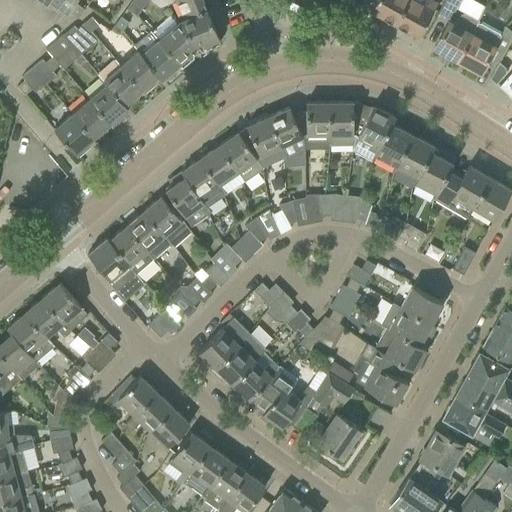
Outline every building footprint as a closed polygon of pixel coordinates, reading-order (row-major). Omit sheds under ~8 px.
[(37,0),(46,6),(49,3),(57,9),(62,0),(37,0)] [(84,9),(72,0),(62,0),(57,9),(67,16),(69,12),(77,18),(84,9)] [(136,14),(142,6),(132,0),(131,0),(126,8),(136,14)] [(205,8),(201,0),(149,0),(159,7),(175,0),(182,17),(183,18),(205,8)] [(394,24),(407,0),(375,0),(370,11),(394,24)] [(418,37),(437,3),(431,0),(423,0),(422,3),(416,0),(407,0),(394,24),(418,37)] [(450,18),(459,0),(445,0),(439,12),(450,18)] [(219,40),(205,8),(183,18),(182,17),(180,19),(175,22),(170,16),(151,31),(157,38),(179,63),(178,64),(181,67),(193,57),(193,54),(192,52),(196,48),(202,45),(204,49),(218,44),(219,40)] [(457,59),(477,22),(479,20),(463,12),(451,23),(448,21),(434,46),(457,59)] [(91,16),(84,22),(91,30),(98,24),(91,16)] [(113,24),(121,30),(127,22),(119,16),(113,24)] [(98,38),(91,30),(84,22),(76,28),(73,25),(63,33),(80,53),(98,38)] [(511,37),(511,31),(506,26),(501,34),(477,22),(457,59),(480,71),(485,61),(495,67),(498,62),(505,50),(511,37)] [(80,53),(63,33),(45,49),(51,56),(58,64),(59,63),(63,68),(80,53)] [(179,63),(157,38),(141,52),(140,53),(158,75),(164,82),(176,72),(176,69),(174,67),(178,64),(179,63)] [(158,75),(140,53),(141,52),(138,49),(119,64),(141,89),(140,90),(144,93),(155,83),(156,80),(154,78),(158,75)] [(51,70),(58,64),(51,56),(44,62),(41,59),(31,67),(44,82),(55,74),(51,70)] [(141,89),(119,64),(114,58),(97,73),(103,79),(102,80),(105,84),(106,83),(127,107),(138,98),(138,95),(137,93),(140,90),(141,89)] [(495,83),(507,70),(498,62),(495,67),(489,78),(495,83)] [(44,82),(31,67),(21,76),(24,79),(17,86),(24,94),(31,88),(34,91),(44,82)] [(511,70),(498,86),(511,97),(511,70)] [(127,107),(106,83),(105,84),(88,98),(109,123),(113,126),(124,117),(124,113),(123,111),(127,107)] [(109,123),(88,98),(71,113),(92,138),(95,141),(106,132),(107,128),(105,126),(109,123)] [(328,133),(328,101),(306,101),(306,110),(292,114),(301,133),(328,133)] [(354,135),(362,104),(352,102),(352,101),(328,101),(328,133),(330,133),(330,145),(352,145),(354,135)] [(375,155),(391,123),(394,116),(372,105),(371,106),(362,104),(354,135),(352,145),(351,150),(372,160),(375,155)] [(301,133),(292,114),(289,106),(266,116),(280,146),(286,159),(304,151),(303,142),(301,137),(302,136),(301,133)] [(92,138),(71,113),(53,128),(77,156),(89,146),(89,143),(88,141),(92,138)] [(280,146),(266,116),(246,125),(246,126),(242,129),(260,163),(272,158),(269,151),(280,146)] [(396,166),(412,134),(391,123),(375,155),(396,166)] [(260,163),(242,129),(238,132),(238,131),(218,144),(237,171),(244,181),(264,168),(260,163)] [(431,151),(432,148),(434,145),(412,134),(396,166),(418,177),(431,151)] [(237,171),(218,144),(199,157),(218,184),(237,171)] [(445,175),(452,162),(455,157),(439,149),(438,151),(432,148),(431,151),(418,177),(415,183),(436,193),(445,175)] [(225,195),(218,184),(199,157),(180,170),(181,171),(199,198),(206,208),(225,195)] [(465,218),(472,206),(489,177),(468,164),(457,182),(445,175),(436,193),(433,199),(465,218)] [(206,208),(199,198),(181,171),(168,179),(171,184),(165,189),(184,216),(191,225),(196,221),(209,212),(206,208)] [(493,219),(507,196),(511,189),(489,177),(472,206),(493,219)] [(330,215),(331,203),(319,203),(317,193),(306,194),(306,197),(305,197),(305,202),(309,222),(321,220),(321,215),(330,215)] [(331,203),(332,193),(317,193),(319,203),(331,203)] [(191,231),(182,219),(160,195),(143,210),(164,234),(171,242),(173,245),(191,231)] [(372,199),(358,195),(357,201),(357,207),(368,211),(372,199)] [(305,202),(305,197),(298,198),(292,199),(294,208),(283,213),(288,223),(296,220),(297,225),(309,222),(305,202)] [(288,223),(283,213),(294,208),(292,199),(289,200),(283,202),(278,204),(281,209),(270,214),(270,215),(280,233),(291,227),(288,223)] [(280,233),(270,215),(270,214),(268,207),(268,208),(266,205),(253,213),(256,216),(259,219),(262,225),(251,232),(259,241),(267,236),(269,239),(280,233)] [(383,215),(381,215),(368,211),(357,207),(356,218),(364,220),(363,225),(376,229),(378,224),(383,215)] [(164,234),(143,210),(126,225),(154,257),(171,242),(164,234)] [(395,240),(398,236),(406,222),(395,215),(393,218),(381,214),(381,215),(383,215),(378,224),(386,229),(384,233),(395,240)] [(259,241),(251,232),(262,225),(259,219),(256,216),(245,225),(248,229),(239,238),(253,253),(263,244),(259,241)] [(415,251),(425,233),(406,222),(398,236),(406,241),(404,245),(415,251)] [(154,257),(126,225),(108,239),(130,264),(135,272),(136,271),(137,272),(154,257)] [(130,264),(108,239),(106,236),(87,253),(108,277),(105,280),(114,290),(135,272),(130,264)] [(239,238),(229,247),(233,250),(226,257),(233,265),(241,258),(244,262),(253,253),(239,238)] [(233,250),(229,247),(225,242),(210,258),(214,262),(214,263),(215,264),(228,277),(237,269),(233,265),(226,257),(233,250)] [(462,274),(475,252),(463,246),(451,268),(462,274)] [(364,285),(375,265),(365,259),(361,268),(352,264),(346,275),(350,277),(359,282),(364,285)] [(215,264),(214,263),(204,271),(208,275),(201,281),(201,282),(208,290),(215,283),(218,286),(228,277),(215,264)] [(212,293),(208,290),(201,282),(201,281),(197,276),(188,285),(181,285),(177,288),(185,297),(192,305),(199,298),(203,302),(212,293)] [(354,291),(359,282),(350,277),(345,286),(354,291)] [(59,281),(41,297),(62,322),(70,329),(87,314),(80,306),(59,281)] [(260,297),(268,289),(261,282),(253,289),(260,297)] [(412,285),(402,303),(400,306),(400,307),(430,324),(442,302),(412,285)] [(185,297),(177,288),(160,303),(163,308),(176,321),(183,314),(186,318),(196,308),(192,305),(185,297)] [(62,322),(41,297),(24,312),(45,337),(56,327),(64,337),(65,336),(69,340),(75,335),(70,329),(62,322)] [(427,329),(430,324),(400,307),(400,306),(392,301),(380,323),(385,326),(388,328),(394,332),(394,331),(418,345),(419,344),(424,347),(432,332),(427,329)] [(285,322),(296,311),(289,304),(278,315),(285,322)] [(511,308),(505,304),(493,325),(511,335),(511,308)] [(278,315),(269,306),(265,312),(272,320),(278,315)] [(159,337),(176,321),(163,308),(147,324),(159,337)] [(309,317),(300,308),(296,311),(285,322),(294,331),(298,328),(305,335),(312,328),(305,321),(309,317)] [(338,323),(343,314),(333,308),(328,317),(338,323)] [(45,337),(24,312),(6,327),(11,332),(36,361),(53,345),(45,337)] [(345,327),(338,323),(328,317),(324,315),(322,319),(312,328),(305,335),(298,344),(310,351),(317,339),(333,348),(345,327)] [(215,367),(249,333),(232,316),(199,351),(215,367)] [(511,335),(493,325),(481,346),(510,362),(511,357),(511,335)] [(426,348),(424,347),(419,344),(418,345),(394,331),(394,332),(388,328),(385,326),(374,347),(397,361),(413,370),(426,348)] [(38,363),(36,361),(11,332),(0,340),(0,353),(10,366),(14,370),(22,378),(38,363)] [(116,340),(108,332),(101,339),(109,347),(116,340)] [(232,383),(263,351),(266,348),(249,333),(215,367),(232,383)] [(391,372),(397,361),(374,347),(367,344),(354,368),(359,373),(362,374),(357,382),(362,385),(395,403),(407,381),(391,372)] [(272,376),(279,366),(272,360),(263,351),(232,383),(249,399),(272,376)] [(507,367),(496,361),(478,351),(467,372),(511,397),(511,381),(502,376),(507,367)] [(0,374),(10,366),(0,353),(0,374)] [(94,369),(86,361),(79,368),(87,376),(94,369)] [(87,376),(79,368),(75,365),(66,374),(71,378),(69,380),(64,388),(73,394),(78,386),(82,389),(91,380),(87,376)] [(298,399),(289,392),(294,385),(298,379),(280,366),(279,366),(272,376),(249,399),(263,411),(262,412),(281,426),(286,419),(293,425),(305,405),(312,394),(315,390),(308,384),(298,399)] [(342,401),(353,387),(347,382),(328,371),(315,390),(312,394),(324,402),(327,405),(334,395),(342,401)] [(511,397),(467,372),(453,397),(482,412),(489,400),(511,412),(510,414),(511,415),(511,397)] [(133,414),(156,391),(139,374),(135,379),(130,374),(107,398),(112,402),(116,398),(132,413),(133,414)] [(74,401),(77,396),(73,394),(64,388),(63,390),(57,387),(51,399),(56,401),(55,403),(53,414),(63,415),(64,415),(66,405),(72,407),(74,401)] [(150,430),(172,406),(156,391),(133,414),(132,413),(125,421),(134,429),(141,422),(150,430)] [(511,429),(482,412),(453,397),(442,417),(471,433),(475,424),(497,436),(499,433),(511,440),(511,429)] [(355,440),(359,434),(356,433),(359,428),(343,417),(337,413),(324,431),(319,428),(322,425),(313,418),(316,413),(305,405),(293,425),(303,432),(304,431),(317,441),(317,442),(314,447),(326,455),(329,450),(340,457),(345,449),(352,439),(355,440)] [(189,423),(172,406),(150,430),(166,446),(189,423)] [(7,435),(6,422),(4,409),(0,409),(0,454),(7,453),(7,454),(17,451),(13,433),(7,435)] [(69,415),(64,415),(63,415),(53,414),(48,410),(46,425),(48,425),(52,427),(68,427),(69,415)] [(52,427),(48,425),(49,434),(50,439),(69,435),(68,427),(52,427)] [(451,464),(460,449),(462,444),(435,429),(420,456),(438,465),(461,480),(468,471),(458,465),(457,467),(451,464)] [(127,450),(110,431),(100,439),(117,459),(127,450)] [(183,481),(205,449),(209,444),(190,431),(171,457),(168,462),(181,472),(175,481),(180,484),(183,481)] [(208,484),(227,458),(209,444),(205,449),(183,481),(191,487),(198,477),(208,484)] [(71,458),(67,449),(57,453),(61,462),(71,458)] [(22,450),(17,451),(7,454),(7,453),(0,454),(0,477),(13,474),(28,470),(22,450)] [(139,470),(133,463),(136,460),(127,450),(117,459),(111,463),(120,473),(124,470),(131,477),(134,474),(139,470)] [(423,487),(438,465),(420,456),(420,457),(421,458),(389,503),(401,511),(431,511),(441,499),(423,487)] [(80,468),(75,457),(71,458),(61,462),(57,464),(63,477),(67,475),(77,470),(80,468)] [(227,497),(246,471),(227,458),(208,484),(201,494),(206,498),(205,500),(218,509),(227,497)] [(511,466),(508,464),(499,477),(509,483),(509,482),(511,481),(511,466)] [(34,492),(28,470),(13,474),(0,477),(0,501),(19,496),(34,492)] [(81,479),(77,470),(67,475),(71,484),(81,479)] [(142,484),(134,474),(131,477),(124,470),(120,473),(116,477),(122,484),(119,487),(127,497),(142,484)] [(265,485),(246,471),(227,497),(218,509),(216,511),(247,511),(244,510),(253,501),(265,485)] [(472,511),(484,496),(495,480),(484,472),(472,488),(456,510),(448,505),(443,511),(472,511)] [(164,507),(142,484),(127,497),(136,507),(140,504),(146,511),(158,511),(163,508),(164,507)] [(292,511),(301,500),(283,487),(264,511),(292,511)] [(91,500),(87,491),(77,496),(81,505),(91,500)] [(39,511),(34,492),(19,496),(0,501),(0,511),(39,511)] [(488,511),(495,504),(484,496),(472,511),(488,511)] [(97,511),(101,509),(96,498),(91,500),(81,505),(77,507),(80,511),(97,511)] [(317,511),(301,500),(292,511),(317,511)]
